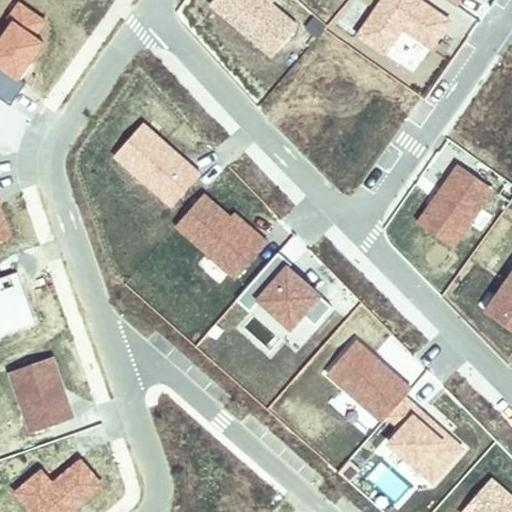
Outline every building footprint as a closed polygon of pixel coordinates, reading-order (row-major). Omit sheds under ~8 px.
[(46,18),(20,0),(8,18),(13,21),(0,39),(0,68),(21,83),(48,43),(35,34),(46,18)] [(273,0),(208,0),(203,6),(270,62),(302,26),(273,1),(273,0)] [(450,21),(420,0),(382,0),(358,35),(386,54),(404,28),(431,48),(450,21)] [(143,124),(115,156),(173,206),(201,174),(143,124)] [(494,189),(459,165),(418,223),(453,248),(494,189)] [(0,190),(0,242),(16,237),(0,190)] [(204,194),(176,225),(237,278),(268,242),(255,231),(251,235),(230,217),(204,194)] [(234,212),(230,217),(251,235),(255,231),(234,212)] [(279,253),(238,300),(251,311),(260,300),(292,328),(304,315),(316,326),(333,307),(289,268),(292,264),(279,253)] [(511,269),(484,312),(511,330),(511,269)] [(19,271),(0,277),(0,338),(38,325),(19,271)] [(328,373),(383,422),(412,389),(356,340),(328,373)] [(55,355),(10,371),(32,435),(78,419),(55,355)] [(420,411),(405,397),(389,416),(401,427),(388,442),(433,482),(463,449),(448,435),(443,441),(415,416),(420,411)] [(448,435),(420,411),(415,416),(443,441),(448,435)] [(76,511),(109,484),(84,456),(55,481),(45,469),(18,492),(35,511),(76,511)] [(461,511),(511,511),(511,496),(492,478),(461,511)]
